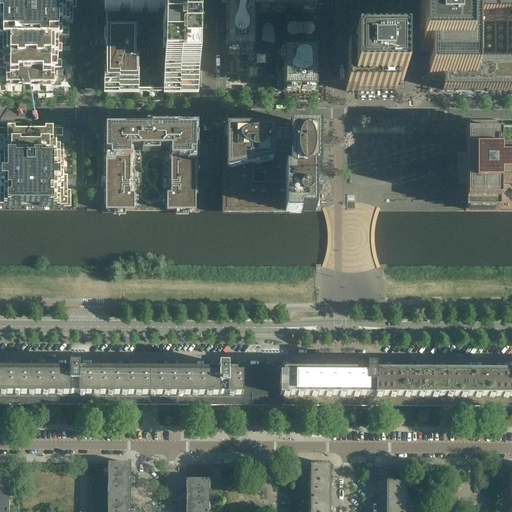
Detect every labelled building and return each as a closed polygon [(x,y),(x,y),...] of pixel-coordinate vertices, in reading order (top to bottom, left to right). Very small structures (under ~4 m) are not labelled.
[(0,0),(0,60),(2,61),(2,62),(0,61),(0,69),(2,70),(6,70),(6,85),(9,85),(9,88),(18,88),(18,85),(22,85),(22,88),(30,88),(30,85),(42,85),(42,88),(50,89),(50,85),(52,85),(54,85),(54,70),(58,70),(61,70),(61,62),(58,62),(58,61),(61,61),(61,60),(61,59),(61,55),(61,54),(61,46),(65,46),(65,39),(69,39),(69,24),(72,24),(72,23),(72,9),(76,9),(75,0),(0,0)] [(105,0),(106,10),(106,32),(106,39),(106,91),(108,91),(134,91),(165,91),(168,91),(170,91),(195,91),(196,91),(196,89),(195,89),(195,87),(196,87),(196,78),(196,77),(196,71),(196,68),(196,62),(196,61),(196,20),(195,20),(195,14),(196,14),(195,0),(105,0)] [(226,24),(226,53),(252,53),(283,53),(283,91),(316,92),(316,67),(316,53),(316,12),(315,0),(225,0),(226,11),(226,24)] [(511,0),(418,0),(418,54),(427,54),(427,78),(443,78),(443,91),(511,91),(511,0)] [(405,89),(405,51),(354,50),(354,56),(346,56),(345,92),(396,92),(396,89),(405,89)] [(316,124),(223,124),(224,213),(316,213),(316,124)] [(63,161),(63,146),(63,145),(60,145),(60,138),(62,138),(62,130),(60,130),(60,127),(52,127),(45,127),(45,130),(40,130),(39,130),(21,130),(20,130),(15,130),(15,127),(7,127),(7,130),(0,129),(0,207),(1,207),(3,207),(7,207),(8,207),(12,207),(14,207),(18,207),(19,207),(23,207),(25,207),(29,207),(30,207),(34,207),(34,208),(36,207),(40,207),(40,208),(41,208),(41,207),(45,207),(45,208),(47,208),(47,207),(51,207),(51,208),(52,208),(52,207),(56,207),(56,208),(58,208),(58,207),(62,207),(62,208),(63,208),(63,207),(67,207),(67,208),(71,208),(71,207),(71,191),(67,191),(67,179),(67,176),(63,176),(63,162),(63,161)] [(167,199),(167,211),(195,211),(195,163),(195,158),(195,153),(196,127),(106,127),(105,152),(105,211),(134,211),(134,208),(134,199),(133,199),(133,196),(134,196),(134,186),(133,186),(133,181),(134,181),(134,170),(133,170),(133,165),(134,165),(134,155),(133,155),(133,149),(171,149),(171,159),(171,163),(167,163),(167,165),(168,165),(168,171),(167,171),(167,181),(168,181),(167,186),(167,196),(167,199)] [(511,133),(498,134),(498,140),(498,153),(511,152),(511,133)] [(498,134),(463,134),(463,140),(463,200),(463,206),(498,206),(498,200),(498,184),(511,183),(511,152),(498,153),(498,140),(498,134)] [(511,370),(376,370),(376,367),(366,366),(366,370),(288,370),(288,375),(280,375),(280,380),(274,380),(268,380),(268,369),(228,369),(228,366),(218,366),(218,369),(79,369),(79,365),(69,365),(69,369),(0,368),(0,405),(5,405),(268,406),(268,389),(274,389),(280,389),(279,397),(282,397),(282,406),(452,407),(511,407),(511,370)] [(130,497),(130,464),(108,464),(108,496),(130,497)] [(330,465),(310,465),(310,499),(330,499),(330,485),(332,485),(332,479),(330,479),(330,465)] [(406,475),(406,465),(398,465),(398,475),(406,475)] [(0,511),(8,511),(8,480),(0,480),(0,511)] [(208,511),(208,481),(186,481),(186,511),(208,511)] [(405,511),(406,482),(386,482),(386,496),(384,496),(384,502),(386,502),(386,511),(405,511)] [(129,511),(130,497),(108,496),(107,511),(129,511)] [(329,511),(330,499),(310,499),(309,511),(329,511)]
